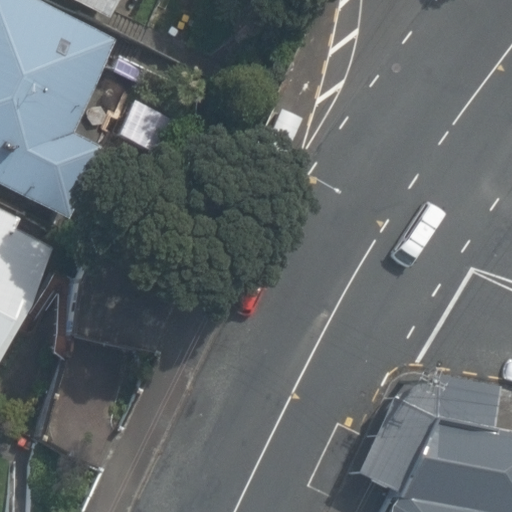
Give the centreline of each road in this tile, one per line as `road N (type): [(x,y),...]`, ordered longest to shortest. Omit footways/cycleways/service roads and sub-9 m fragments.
road 1 (tertiary): [(242,511),(398,203)]
road 2 (residential): [(389,0),(398,203)]
road 3 (tertiary): [(398,203),(511,45)]
road 4 (residential): [(398,203),(511,276)]
